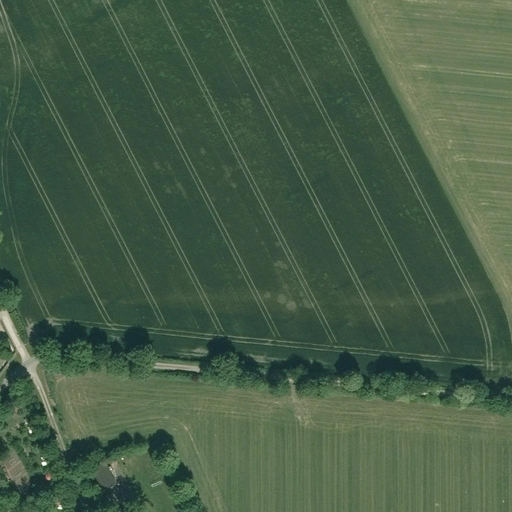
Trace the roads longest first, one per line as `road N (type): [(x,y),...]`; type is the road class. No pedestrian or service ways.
road 1 (track): [(25,361),(47,352),(108,353),(511,391)]
road 2 (residential): [(84,511),(25,361)]
